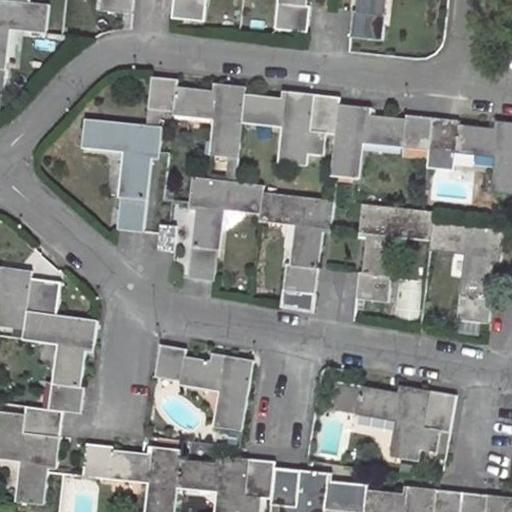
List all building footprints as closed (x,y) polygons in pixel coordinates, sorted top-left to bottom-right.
[(10,0),(0,0),(0,93),(2,94),(6,94),(9,68),(5,67),(9,28),(48,32),(51,4),(32,2),(10,0)] [(102,0),(102,11),(119,12),(134,14),(134,0),(102,0)] [(175,0),(174,18),(190,19),(206,21),(208,0),(175,0)] [(308,0),(282,0),(282,4),(279,4),(277,29),(292,30),(308,32),(311,7),(308,7),(308,0)] [(359,0),(358,13),(355,12),(352,37),(366,38),(384,40),(386,16),(383,15),(384,0),(359,0)] [(154,78),(151,110),(163,111),(218,117),(215,155),(241,158),(244,121),(247,94),(247,88),(215,84),(214,90),(179,87),(179,80),(154,78)] [(286,126),(282,163),(309,166),(310,155),(326,157),(327,145),(328,134),(338,134),(341,104),(342,98),(291,93),(290,98),(247,94),(244,121),(286,126)] [(333,177),(358,179),(362,142),(430,149),(434,118),(408,116),(408,119),(372,116),(373,107),(341,104),(338,134),(337,146),(333,177)] [(163,111),(151,110),(149,126),(162,127),(163,111)] [(500,156),(496,193),(511,194),(511,123),(504,123),(503,130),(497,129),(459,125),(459,121),(434,118),(430,149),(500,156)] [(149,126),(88,120),(85,147),(129,151),(124,199),(122,198),(121,209),(120,229),(145,232),(153,152),(162,152),(164,128),(162,127),(149,126)] [(328,134),(327,145),(337,146),(338,134),(328,134)] [(263,212),(265,193),(265,185),(238,182),(195,178),(192,202),(199,203),(191,278),(203,279),(217,280),(221,250),(219,250),(221,230),(223,208),(248,210),(263,212)] [(331,201),(265,193),(263,212),(262,220),(298,223),(293,267),(287,266),(282,308),(298,310),(315,312),(321,265),(324,232),(333,233),(334,225),(336,201),(331,201)] [(373,301),(387,303),(395,235),(433,239),(435,223),(436,212),(423,211),(364,204),(362,228),(361,235),(368,236),(365,274),(361,273),(358,299),(373,301)] [(120,229),(121,209),(113,208),(111,228),(120,229)] [(248,216),(248,210),(223,208),(221,230),(227,231),(248,216)] [(433,239),(431,249),(469,253),(465,296),(461,295),(458,320),(471,321),(492,324),(493,298),(490,298),(494,263),(502,263),(505,231),(435,223),(433,239)] [(179,227),(163,225),(160,250),(177,252),(179,227)] [(0,299),(4,300),(0,327),(27,329),(29,311),(34,271),(9,268),(8,274),(0,273),(0,299)] [(90,345),(97,346),(100,320),(29,311),(27,329),(25,338),(63,343),(58,385),(55,385),(51,410),(66,411),(83,413),(87,387),(84,387),(90,345)] [(243,432),(256,360),(230,355),(228,364),(188,357),(189,349),(163,345),(157,377),(225,389),(218,427),(243,432)] [(361,386),(340,382),(335,408),(402,420),(395,457),(421,462),(423,450),(438,452),(442,430),(450,432),(457,396),(401,386),(399,393),(361,386)] [(0,456),(25,460),(20,502),(46,506),(50,474),(51,463),(59,464),(62,437),(66,411),(51,410),(29,407),(28,415),(3,413),(0,430),(0,456)] [(90,445),(86,477),(111,479),(111,477),(154,482),(150,511),(176,511),(179,486),(183,460),(185,451),(158,448),(157,456),(114,451),(114,447),(90,445)] [(183,460),(179,486),(222,491),(219,511),(262,511),(264,498),(274,499),(277,468),(278,463),(239,458),(226,457),(225,464),(183,460)] [(274,499),(273,505),(282,506),(281,511),(324,511),(325,508),(364,511),(366,511),(369,490),(370,485),(327,480),(328,474),(306,471),(277,468),(274,499)] [(462,511),(465,494),(440,491),(412,488),(412,494),(369,490),(366,511),(462,511)] [(495,497),(465,494),(462,511),(511,511),(511,498),(508,498),(495,497)]
